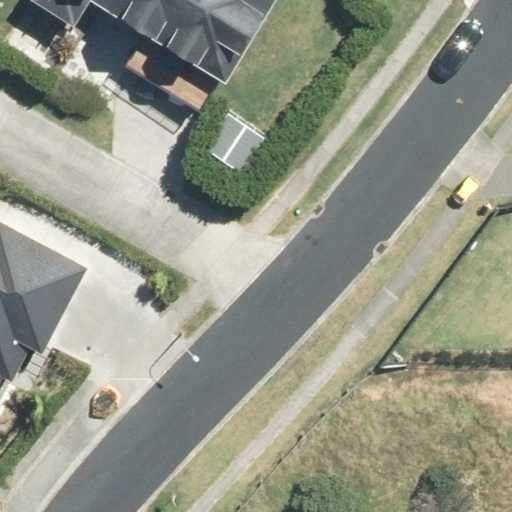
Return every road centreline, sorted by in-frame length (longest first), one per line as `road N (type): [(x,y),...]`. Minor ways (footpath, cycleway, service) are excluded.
road 1 (residential): [(283,302),(431,132),(511,12)]
road 2 (residential): [(283,302),(0,132)]
road 3 (residential): [(102,511),(283,302)]
